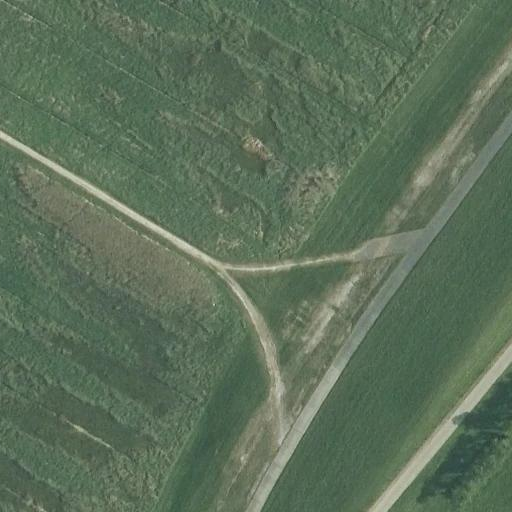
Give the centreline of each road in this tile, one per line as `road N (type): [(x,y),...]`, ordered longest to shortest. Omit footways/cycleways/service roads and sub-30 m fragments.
road 1 (track): [(428,240),(221,265),(0,133)]
road 2 (track): [(511,126),(282,457),(256,511)]
road 3 (unclassified): [(374,511),(511,353)]
road 4 (track): [(221,265),(275,354),(282,457)]
